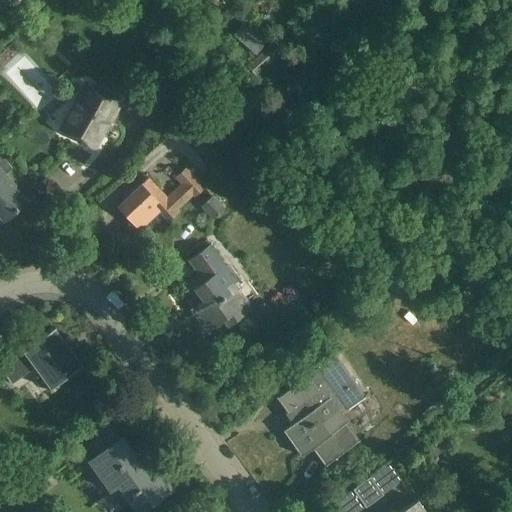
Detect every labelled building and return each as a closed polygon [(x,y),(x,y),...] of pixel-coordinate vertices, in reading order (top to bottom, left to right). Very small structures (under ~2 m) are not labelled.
[(255,75),(280,54),(271,44),(247,65),(255,75)] [(119,101),(102,92),(86,83),(61,129),(94,147),(119,101)] [(26,200),(14,187),(17,185),(6,174),(12,168),(0,155),(0,220),(13,208),(15,211),(26,200)] [(140,228),(155,214),(158,211),(168,222),(180,211),(179,209),(193,197),(194,198),(206,187),(186,167),(175,177),(181,184),(167,197),(148,178),(119,205),(140,228)] [(214,195),(201,206),(212,219),(225,208),(214,195)] [(210,245),(189,260),(200,275),(204,281),(190,292),(198,304),(194,308),(209,329),(222,320),(227,326),(245,312),(241,307),(226,286),(232,283),(235,280),(222,261),(210,245)] [(55,328),(24,350),(35,365),(52,388),(82,366),(55,329),(56,329),(55,328)] [(21,346),(0,361),(0,368),(10,384),(35,365),(24,350),(21,346)] [(275,393),(274,393),(287,412),(290,410),(297,420),(283,430),(283,431),(285,430),(302,453),(300,454),(301,455),(312,447),(325,465),(361,440),(347,422),(348,421),(341,412),(346,408),(346,409),(365,396),(336,354),(293,385),(277,396),(275,393)] [(450,376),(436,386),(448,401),(462,390),(450,376)] [(425,442),(436,456),(449,446),(439,432),(425,442)] [(135,511),(141,511),(172,490),(151,460),(140,467),(133,457),(135,456),(122,437),(88,461),(110,492),(117,486),(135,511)] [(370,478),(353,489),(363,503),(366,507),(382,495),(402,482),(389,464),(370,478)] [(331,504),(329,506),(330,506),(333,511),(349,511),(363,503),(353,489),(331,504)] [(427,511),(417,499),(398,511),(393,511),(392,510),(389,511),(427,511)]
